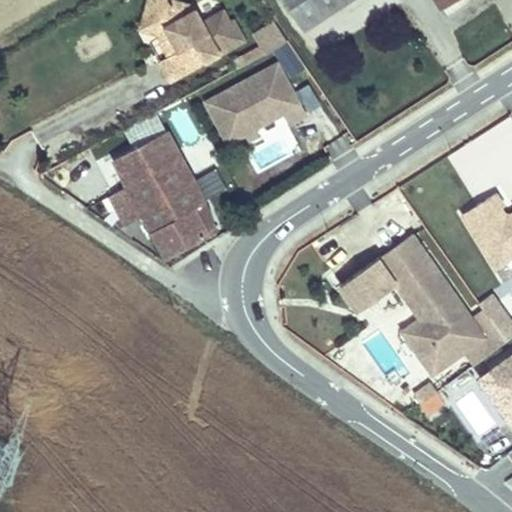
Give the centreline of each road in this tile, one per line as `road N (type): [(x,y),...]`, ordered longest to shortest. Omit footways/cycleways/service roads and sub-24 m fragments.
road 1 (tertiary): [(493,511),(272,352),(249,317),(244,283)]
road 2 (tertiary): [(244,283),(260,247),(283,225),(511,77)]
road 3 (unclassified): [(244,283),(157,272),(5,176)]
